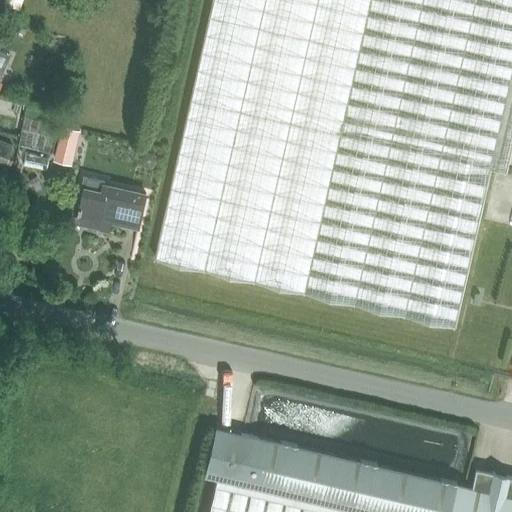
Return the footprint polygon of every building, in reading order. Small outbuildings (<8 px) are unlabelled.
[(511,0),(214,0),(156,258),(457,326),(493,167),(509,171),(511,156),(511,0)] [(63,129),(54,163),(69,167),(70,163),(76,141),(79,133),(63,129)] [(0,140),(0,167),(3,169),(12,145),(0,140)] [(79,209),(78,217),(79,217),(81,218),(80,223),(111,230),(112,226),(113,220),(139,226),(146,195),(104,186),(103,186),(105,181),(85,176),(81,193),(83,193),(87,194),(83,210),(80,209),(79,209)] [(511,511),(511,477),(476,469),(472,486),(216,426),(204,476),(362,511),(511,511)] [(362,511),(204,476),(195,511),(362,511)]
